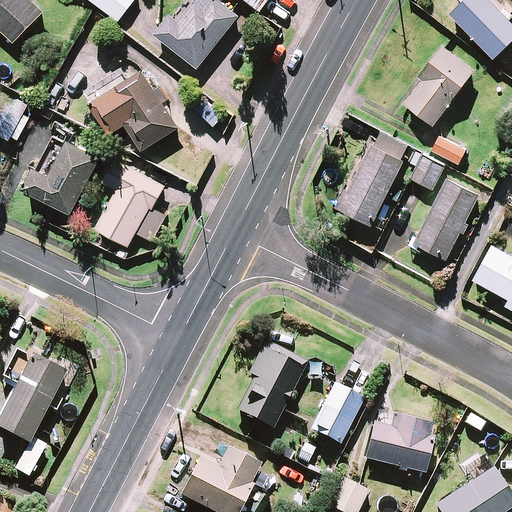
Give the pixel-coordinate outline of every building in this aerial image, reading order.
[(46,13),(32,0),(0,0),(0,26),(16,43),(46,13)] [(136,0),(92,0),(120,21),(136,0)] [(239,18),(215,0),(197,0),(179,24),(171,17),(157,35),(200,69),(239,18)] [(243,0),(261,14),(272,0),(243,0)] [(511,43),(511,21),(490,0),(466,0),(451,16),(496,60),(511,43)] [(475,72),(443,48),(420,79),(423,81),(406,105),(435,127),(475,72)] [(180,128),(145,71),(93,103),(113,134),(128,124),(144,150),(180,128)] [(29,121),(5,109),(0,119),(0,134),(18,144),(29,121)] [(74,213),(103,158),(57,133),(27,189),(74,213)] [(411,151),(381,135),(350,192),(344,189),(334,207),(371,227),(411,151)] [(466,152),(441,138),(434,152),(459,166),(466,152)] [(445,169),(424,157),(412,180),(433,191),(445,169)] [(166,187),(118,159),(105,181),(121,190),(99,228),(130,246),(138,233),(153,241),(168,216),(154,208),(166,187)] [(470,224),(467,222),(479,197),(448,181),(416,248),(447,263),(460,235),(464,237),(470,224)] [(422,190),(410,185),(401,205),(413,210),(422,190)] [(511,256),(493,246),(474,281),(511,301),(508,307),(511,309),(511,256)] [(307,365),(266,344),(251,373),(256,375),(238,411),(274,429),(307,365)] [(35,438),(68,373),(19,348),(2,381),(17,389),(0,421),(0,427),(32,443),(35,438)] [(365,400),(336,385),(313,430),(341,445),(365,400)] [(425,475),(434,445),(428,444),(434,426),(395,415),(392,427),(376,423),(366,458),(399,468),(398,472),(406,474),(407,470),(425,475)] [(32,443),(18,469),(32,476),(48,445),(35,438),(32,443)] [(319,449),(306,442),(297,459),(310,466),(319,449)] [(183,496),(215,511),(241,511),(255,485),(252,484),(261,465),(230,449),(221,466),(203,457),(183,496)] [(506,511),(511,508),(511,495),(494,468),(437,506),(441,511),(506,511)] [(359,511),(368,489),(344,480),(331,511),(359,511)]
